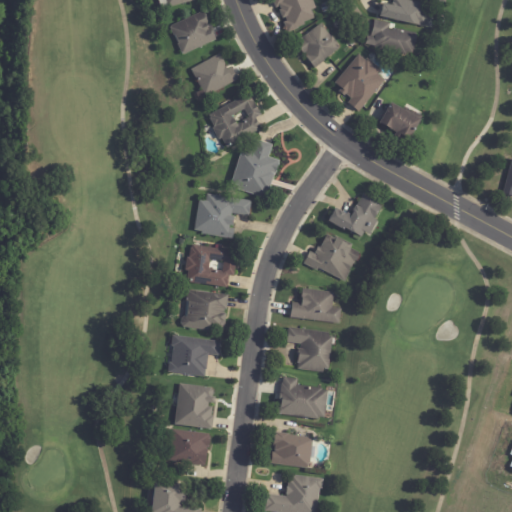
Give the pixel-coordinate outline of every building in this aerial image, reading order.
[(196,0),(197,1),(169,9),(166,0),(160,2),(159,0),(196,0)] [(276,7),(273,0),(314,0),(318,10),(314,12),(317,20),(306,24),(307,26),(300,29),(301,30),(289,35),(285,24),(289,22),(287,19),(285,20),(281,11),(283,11),(282,8),(277,10),(276,7)] [(402,0),(426,6),(427,6),(426,7),(428,7),(427,14),(430,15),(426,29),(381,18),(384,4),(391,6),(393,0),(402,0)] [(210,25),(213,31),(218,40),(183,56),(179,46),(180,45),(177,37),(175,38),(171,29),(172,28),(172,27),(206,12),(211,24),(210,25)] [(391,28),(420,35),(418,45),(417,45),(414,55),(410,54),(409,57),(376,49),(376,47),(367,45),(370,36),(372,37),(376,21),(392,24),(391,28)] [(324,63),(316,70),(307,58),(308,57),(306,54),(304,56),(296,45),(322,25),(332,38),(334,37),(339,45),(338,45),(341,50),(326,61),(327,61),(324,63)] [(227,68),(228,70),(233,68),(240,81),(207,98),(192,70),(221,55),(227,66),(226,66),(227,68)] [(366,60),(367,61),(369,59),(383,72),(380,76),(387,82),(360,114),(350,105),(353,100),(348,96),(346,98),(337,90),(339,87),(336,85),(361,56),(366,60)] [(257,104),(263,116),(257,119),(262,128),(261,129),(262,131),(227,150),(223,142),(221,143),(214,130),(216,129),(211,120),(212,119),(210,116),(251,94),(257,104)] [(402,109),(404,107),(410,110),(421,116),(419,119),(421,120),(410,141),(403,137),(402,140),(395,136),(397,133),(380,124),(392,103),(402,109)] [(262,142),(273,146),(269,158),(280,162),(268,199),(238,190),(238,187),(232,185),(242,153),(249,156),(250,152),(253,153),(257,140),(262,142)] [(247,217),(233,215),(233,218),(236,219),(234,228),(231,227),(231,229),(235,230),(234,240),(202,235),(203,233),(196,232),(200,201),(207,202),(208,195),(252,202),(250,218),(247,217)] [(329,221),(336,208),(347,215),(347,214),(350,216),(362,196),(382,207),(374,221),(377,223),(369,236),(364,233),(361,237),(345,228),(344,231),(329,221)] [(346,282),(320,269),(318,271),(304,264),(310,251),(315,254),(319,247),(321,248),(324,243),(323,243),(328,234),(338,239),(339,238),(348,243),(349,242),(354,245),(352,248),(361,253),(346,282)] [(196,247),(238,253),(234,278),(230,278),(228,290),(187,284),(188,273),(186,273),(188,259),(190,259),(191,249),(192,249),(193,246),(196,247)] [(292,318),(293,302),(304,304),(304,296),(303,296),(304,289),(336,292),(334,308),(343,309),(341,323),(292,318)] [(229,298),(228,311),(226,311),(225,316),(228,316),(227,328),(224,331),(216,330),(216,333),(185,329),(182,326),(183,321),(186,318),(188,318),(190,304),(188,304),(189,292),(229,296),(229,298)] [(334,339),(331,370),(326,369),(325,373),(299,370),(300,356),(299,356),(300,349),(301,349),(302,345),(288,343),(290,328),(331,333),(331,337),(335,337),(334,339)] [(218,357),(210,357),(208,372),(207,372),(206,379),(169,375),(171,365),(173,365),(175,349),(172,349),(174,337),(222,343),(221,358),(218,357)] [(278,414),(279,404),(283,405),(283,401),(280,401),(282,382),(284,383),(285,377),(299,379),(298,385),(323,388),(323,390),(329,390),(325,417),(320,417),(319,419),(278,414)] [(173,425),(210,429),(213,405),(212,405),(214,388),(178,384),(173,425)] [(209,452),(207,465),(206,465),(206,466),(193,464),(170,461),(174,429),(211,434),(211,436),(213,436),(212,448),(208,448),(208,451),(209,451),(209,452)] [(278,432),(289,434),(289,435),(312,438),(311,440),(313,440),(312,447),(315,447),(313,459),(311,458),(310,464),(309,464),(309,467),(307,467),(307,469),(270,464),(271,453),(274,453),(275,447),(273,447),(275,432),(278,432)] [(273,511),(265,511),(267,494),(287,497),(289,479),(290,479),(291,475),(324,479),(323,489),(320,489),(317,511),(273,511)] [(185,499),(185,503),(182,502),(182,506),(186,507),(186,506),(202,508),(201,511),(153,511),(156,481),(186,484),(185,490),(186,490),(185,499)]
